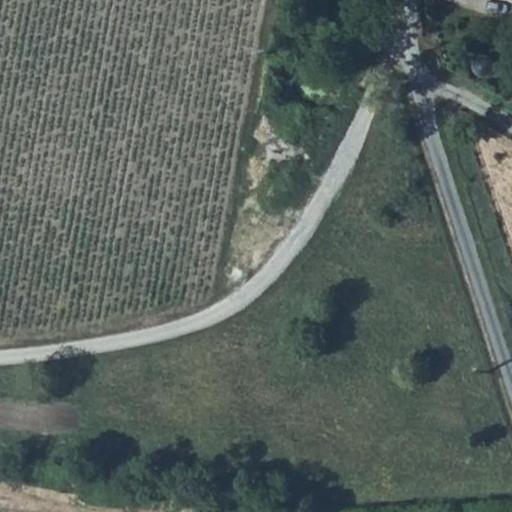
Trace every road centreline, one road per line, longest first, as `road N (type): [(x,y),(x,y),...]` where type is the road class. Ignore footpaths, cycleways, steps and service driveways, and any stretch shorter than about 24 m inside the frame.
road 1 (track): [(0,357),(111,344),(190,324),(267,277),(359,135),(405,29)]
road 2 (unclassified): [(511,371),(415,78)]
